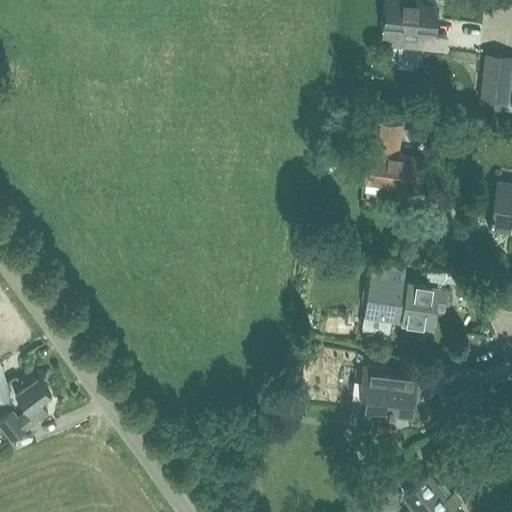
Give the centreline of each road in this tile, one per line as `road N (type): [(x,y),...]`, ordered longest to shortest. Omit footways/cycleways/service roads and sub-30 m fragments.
road 1 (unclassified): [(189,511),(0,253)]
road 2 (unknown): [(432,149),(474,294),(511,333)]
